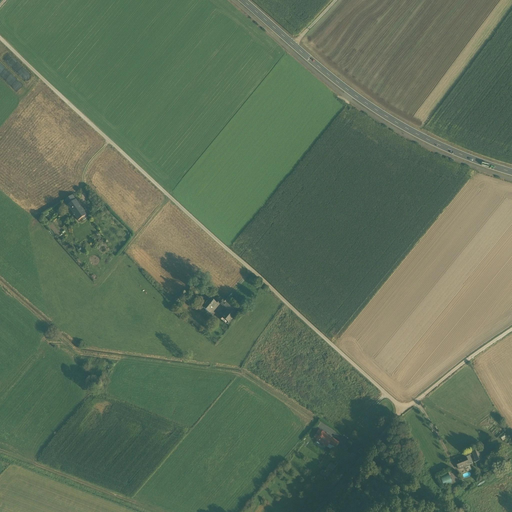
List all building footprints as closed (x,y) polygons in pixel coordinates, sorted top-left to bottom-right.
[(62,202),(66,207),(68,206),(67,206),(69,204),(75,200),(72,196),(66,200),(62,202)] [(68,206),(78,221),(81,219),(86,216),(75,200),(69,204),(67,206),(68,206)] [(207,312),(209,313),(210,313),(217,304),(210,299),(203,308),(207,312)] [(222,318),(229,323),(238,312),(231,307),(228,311),(222,318)] [(322,432),(319,437),(317,440),(324,445),(325,442),(329,445),(330,443),(332,440),(322,432)] [(477,449),(471,451),(472,455),(475,462),(475,463),(478,461),(482,460),(481,458),(477,449)] [(504,455),(498,460),(501,463),(502,465),(508,460),(504,455)] [(486,463),(488,466),(497,459),(495,456),(486,463)] [(464,467),(465,467),(462,459),(455,462),(458,469),(464,467)] [(498,460),(497,459),(488,466),(492,470),(501,463),(498,460)] [(332,471),(335,467),(330,463),(327,467),(332,471)] [(440,478),(444,487),(452,483),(448,475),(440,478)]
